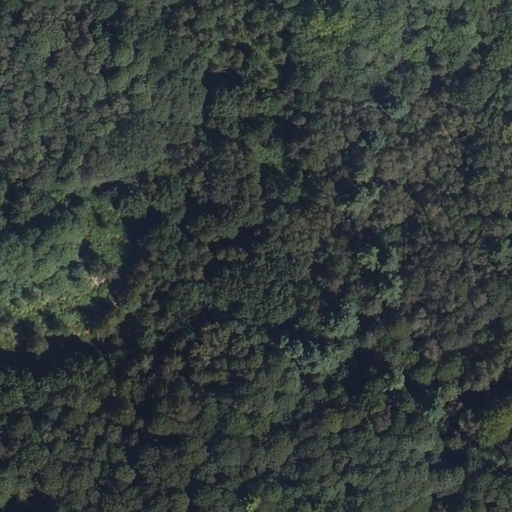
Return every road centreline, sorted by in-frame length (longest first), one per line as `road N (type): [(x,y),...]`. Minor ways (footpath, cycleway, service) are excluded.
road 1 (track): [(420,0),(244,511)]
road 2 (unknown): [(0,414),(330,511)]
